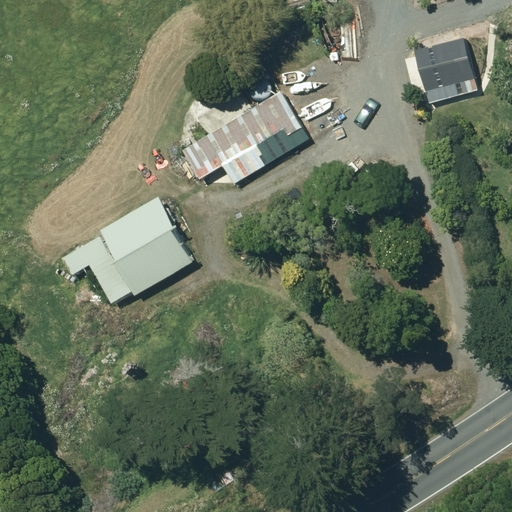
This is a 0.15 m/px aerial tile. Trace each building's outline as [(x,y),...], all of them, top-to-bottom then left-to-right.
[(451,23),(416,25),(420,98),(455,96),(451,23)] [(487,54),(458,56),(459,84),(489,83),(487,54)] [(184,107),(182,104),(159,75),(142,88),(167,120),(184,107)] [(234,208),(308,166),(293,140),(306,132),(285,97),(199,147),(234,208)] [(123,110),(97,132),(131,172),(157,149),(123,110)]
